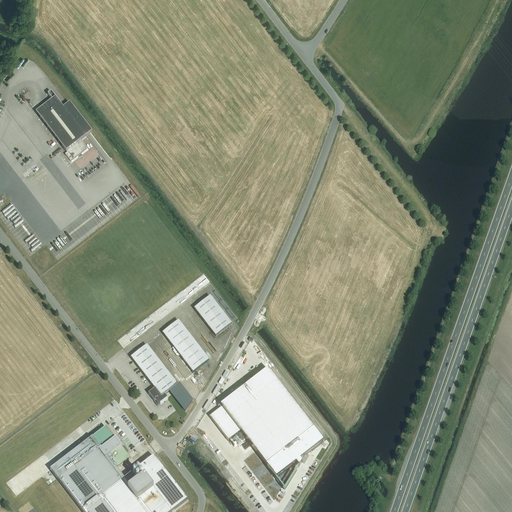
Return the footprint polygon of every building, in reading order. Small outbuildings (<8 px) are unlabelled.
[(78,158),(81,156),(81,155),(88,150),(81,141),(92,132),(69,103),(63,108),(51,93),(48,95),(52,101),(36,113),(66,152),(67,153),(65,155),(71,163),(78,157),(78,158)] [(29,166),(22,173),(26,176),(32,170),(29,166)] [(231,325),(210,297),(194,310),(215,337),(231,325)] [(209,361),(178,321),(162,334),(192,373),(209,361)] [(177,385),(146,346),(131,358),(155,389),(148,394),(155,403),(155,402),(158,406),(160,404),(160,405),(167,399),(164,395),(177,385)] [(210,417),(209,418),(228,442),(240,433),(276,479),(296,464),(299,468),(302,463),(300,461),(323,442),(268,370),(220,407),(221,409),(210,418),(210,417)] [(88,409),(68,423),(72,428),(92,415),(88,409)] [(61,428),(66,434),(72,429),(67,423),(61,428)] [(173,511),(187,501),(153,457),(124,480),(117,470),(130,460),(106,428),(50,471),(81,511),(173,511)]
